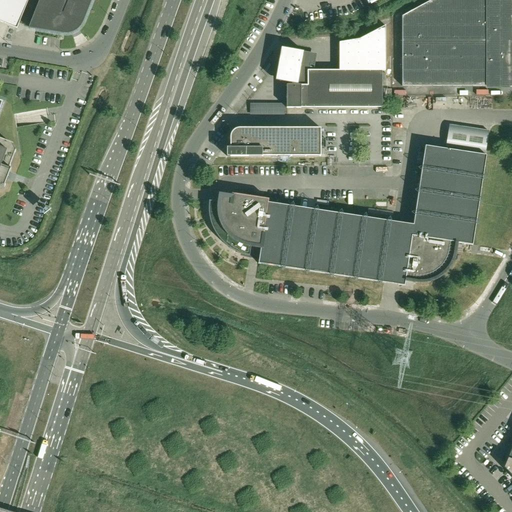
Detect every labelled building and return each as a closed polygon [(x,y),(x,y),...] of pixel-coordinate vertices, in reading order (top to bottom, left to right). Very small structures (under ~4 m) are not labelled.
[(0,0),(0,21),(17,29),(28,0),(0,0)] [(39,0),(29,27),(30,28),(30,26),(38,29),(38,30),(63,34),(63,33),(68,33),(71,32),(72,35),(79,31),(78,29),(80,26),(82,22),(83,23),(91,0),(39,0)] [(431,0),(402,16),(402,40),(402,86),(498,86),(498,85),(497,85),(497,76),(511,76),(511,40),(507,40),(507,0),(431,0)] [(286,97),(286,100),(286,107),(287,108),(300,108),(301,108),(301,107),(382,107),(382,71),(385,71),(385,26),(360,39),(339,43),(339,70),(308,70),(308,66),(308,65),(308,54),(308,53),(303,53),(304,52),(281,48),(275,81),(286,82),(286,96),(286,97)] [(13,105),(3,101),(0,108),(0,198),(11,191),(22,160),(13,105)] [(449,125),(446,147),(485,153),(489,131),(449,125)] [(321,156),(321,128),(239,128),(238,128),(237,129),(236,129),(235,130),(234,130),(233,131),(232,132),(231,133),(231,134),(230,135),(230,136),(230,138),(230,150),(227,150),(227,148),(227,156),(321,156)] [(435,280),(439,278),(441,277),(444,275),(445,274),(444,274),(446,272),(448,270),(449,270),(449,269),(450,267),(452,265),(453,264),(452,264),(453,262),(454,261),(455,259),(455,258),(455,256),(456,254),(456,252),(454,251),(455,243),(473,245),(486,155),(425,146),(413,225),(268,203),(269,199),(232,194),(231,198),(221,196),(220,202),(209,201),(209,202),(209,205),(208,205),(208,206),(209,206),(208,208),(209,211),(209,213),(209,214),(209,217),(210,219),(210,222),(211,222),(212,226),(213,229),(213,230),(214,230),(215,232),(216,234),(217,236),(217,237),(218,237),(220,239),(221,241),(223,243),(224,243),(225,245),(226,246),(228,247),(229,248),(230,249),(230,248),(232,250),(234,251),(237,252),(240,253),(242,254),(244,255),(245,255),(249,256),(250,256),(250,252),(260,253),(258,264),(405,286),(406,279),(414,281),(414,283),(416,283),(418,283),(420,283),(420,284),(421,284),(424,283),(427,283),(428,283),(430,282),(433,281),(434,281),(435,280)]
